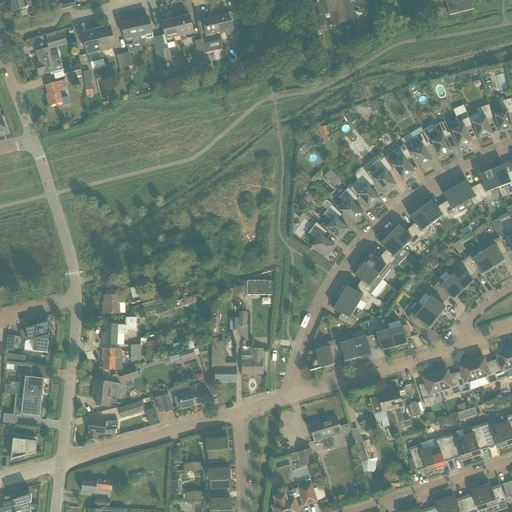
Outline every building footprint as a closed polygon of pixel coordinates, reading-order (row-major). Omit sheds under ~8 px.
[(31,6),(29,0),(10,0),(11,4),(9,4),(10,12),(18,10),(26,8),(28,8),(28,7),(31,6)] [(73,0),(71,0),(57,4),(58,10),(75,6),(73,0)] [(346,17),(342,3),(342,0),(341,0),(342,4),(335,6),(334,0),(316,0),(317,1),(317,4),(318,4),(320,15),(330,12),(333,24),(347,21),(346,17)] [(375,0),(378,9),(385,7),(382,0),(375,0)] [(445,0),(449,16),(473,10),(470,0),(445,0)] [(349,1),(342,3),(346,17),(347,21),(348,28),(355,27),(349,1)] [(26,8),(18,10),(20,19),(28,18),(30,17),(28,8),(26,8)] [(241,35),(235,12),(228,13),(229,15),(216,18),(220,35),(226,34),(226,35),(234,34),(235,37),(241,35)] [(189,16),(175,19),(180,37),(180,36),(186,34),(187,39),(194,37),(189,16)] [(148,18),(135,21),(138,36),(145,34),(147,40),(153,38),(152,31),(148,18)] [(220,35),(216,18),(202,21),(205,32),(203,32),(199,33),(201,40),(202,45),(212,43),(221,40),(220,35)] [(173,37),(179,36),(175,19),(161,23),(165,35),(166,35),(168,46),(174,44),(173,37)] [(128,23),(121,24),(124,38),(126,47),(140,43),(138,36),(135,21),(133,21),(128,22),(128,23)] [(109,27),(96,30),(101,51),(114,48),(109,27)] [(101,51),(96,30),(82,33),(86,47),(87,54),(88,54),(89,62),(103,59),(101,51)] [(46,39),(48,49),(49,48),(49,50),(67,45),(64,34),(46,39)] [(201,40),(194,42),(199,63),(206,61),(202,45),(201,40)] [(48,49),(36,52),(40,66),(37,66),(39,75),(50,73),(55,71),(53,61),(57,60),(60,59),(57,49),(50,51),(49,50),(49,48),(48,49)] [(172,62),(169,50),(163,52),(166,64),(172,62)] [(354,51),(339,54),(342,67),(355,55),(354,51)] [(127,67),(133,66),(129,52),(123,54),(127,67)] [(166,64),(163,52),(156,53),(159,65),(166,64)] [(127,67),(123,54),(116,56),(120,73),(118,74),(119,78),(129,76),(128,72),(127,67)] [(80,67),(64,71),(65,78),(82,73),(80,67)] [(90,71),(83,72),(86,90),(93,89),(90,71)] [(463,74),(456,76),(458,83),(465,81),(463,74)] [(453,77),(445,79),(447,86),(455,84),(453,77)] [(63,81),(46,86),(49,98),(48,98),(50,106),(63,102),(64,105),(71,103),(69,96),(63,98),(61,90),(65,89),(63,81)] [(405,99),(401,90),(393,94),(397,103),(405,99)] [(499,132),(508,130),(511,128),(508,115),(511,113),(511,100),(511,99),(499,103),(502,113),(494,115),(494,116),(499,132)] [(379,110),(376,101),(369,103),(372,113),(379,110)] [(478,140),(488,136),(492,135),(492,134),(491,134),(486,121),(493,119),(489,105),(476,110),(480,120),(472,123),(473,123),(479,139),(478,139),(478,140)] [(351,112),(343,117),(349,126),(357,121),(351,112)] [(458,148),(470,143),(472,142),(471,142),(465,129),(472,126),(467,113),(454,118),(456,122),(449,125),(452,131),(451,132),(452,132),(459,147),(458,147),(458,148)] [(439,158),(448,153),(452,151),(451,151),(445,139),(451,135),(445,122),(433,128),(435,132),(428,136),(431,142),(439,157),(439,158)] [(331,134),(328,126),(318,128),(320,137),(331,134)] [(424,133),(404,145),(409,154),(411,157),(413,156),(420,168),(420,169),(429,164),(432,162),(433,161),(432,161),(425,149),(431,146),(426,137),(424,133)] [(307,144),(299,143),(299,151),(306,151),(307,144)] [(404,145),(393,152),(401,164),(394,169),(402,180),(402,181),(410,175),(413,173),(414,173),(414,172),(413,172),(405,161),(411,157),(409,154),(404,145)] [(385,194),(396,186),(397,185),(396,185),(387,174),(392,170),(384,158),(374,166),(376,170),(370,174),(374,180),(374,181),(375,180),(385,193),(385,194)] [(504,166),(500,168),(491,171),(498,188),(506,185),(510,195),(511,193),(511,172),(506,174),(504,167),(504,166)] [(369,209),(379,200),(380,199),(379,198),(379,199),(370,188),(375,184),(362,168),(356,173),(355,178),(357,180),(356,182),(363,190),(357,195),(357,196),(358,195),(369,207),(368,208),(369,209)] [(330,171),(324,177),(327,179),(332,173),(330,171)] [(498,188),(491,171),(479,176),(479,177),(480,176),(482,183),(476,186),(483,201),(493,197),(490,191),(498,188)] [(341,181),(332,173),(327,179),(335,187),(341,181)] [(467,182),(463,184),(455,188),(464,204),(471,200),(474,206),(483,201),(476,186),(470,189),(467,182)] [(354,224),(363,214),(364,213),(363,213),(363,214),(353,204),(358,199),(348,188),(339,198),(342,201),(336,207),(341,211),(341,212),(342,212),(354,223),(353,224),(354,224)] [(464,204),(455,188),(443,195),(444,195),(447,201),(442,205),(451,219),(460,213),(457,208),(464,204)] [(340,240),(348,230),(349,229),(348,229),(337,220),(342,215),(327,201),(322,206),(327,210),(323,215),(331,223),(326,229),(327,229),(340,239),(339,240),(340,240)] [(451,219),(442,205),(436,208),(432,202),(421,210),(432,224),(438,219),(442,225),(451,219)] [(303,215),(297,210),(293,214),(299,219),(303,215)] [(432,224),(421,210),(410,218),(411,218),(415,224),(410,228),(421,241),(429,234),(425,229),(432,224)] [(500,219),(491,223),(499,238),(501,242),(507,254),(511,251),(511,237),(510,234),(506,235),(500,219)] [(326,258),(332,250),(335,246),(334,246),(323,238),(327,232),(316,223),(308,234),(317,241),(312,247),(312,248),(313,247),(326,257),(326,258)] [(400,226),(397,229),(390,236),(403,249),(409,243),(413,248),(421,241),(410,228),(405,232),(400,227),(401,227),(400,226)] [(403,249),(390,236),(381,245),(381,246),(381,245),(386,250),(382,255),(391,264),(393,266),(395,267),(402,259),(397,254),(403,249)] [(501,257),(507,254),(501,242),(499,238),(488,244),(490,249),(483,253),(493,268),(505,261),(504,260),(504,261),(501,257)] [(493,268),(483,253),(477,257),(474,253),(464,261),(474,274),(479,271),(482,275),(481,275),(482,275),(493,268)] [(382,280),(393,266),(391,264),(382,255),(377,260),(372,256),(372,255),(363,265),(382,280)] [(463,291),(472,283),(473,282),(473,281),(472,282),(469,278),(474,274),(464,261),(454,268),(457,272),(451,278),(463,291)] [(363,265),(356,275),(355,276),(355,277),(356,276),(361,280),(358,286),(371,295),(382,280),(363,265)] [(463,291),(451,278),(445,283),(441,279),(433,289),(436,292),(445,301),(450,296),(453,299),(452,300),(453,300),(463,291)] [(247,281),(247,296),(272,296),(272,281),(247,281)] [(173,301),(179,299),(175,285),(160,289),(161,293),(150,296),(150,299),(141,301),(142,305),(134,308),(136,313),(164,303),(164,301),(173,299),(173,301)] [(348,287),(345,291),(341,299),(356,308),(360,301),(366,304),(372,295),(371,295),(358,286),(354,291),(348,288),(348,287)] [(214,293),(214,296),(217,299),(221,299),(223,296),(223,293),(221,290),(217,290),(214,293)] [(441,305),(445,301),(436,292),(431,297),(423,308),(437,319),(446,308),(445,308),(441,305)] [(125,296),(117,296),(105,296),(105,305),(103,305),(103,314),(119,314),(119,303),(125,303),(125,296)] [(190,297),(183,299),(184,303),(185,306),(192,304),(190,297)] [(341,299),(336,306),(334,310),(334,311),(335,310),(341,314),(338,320),(347,324),(352,327),(354,326),(358,318),(352,315),(356,308),(341,299)] [(437,319),(423,308),(417,303),(412,309),(414,311),(408,318),(410,322),(421,331),(425,326),(429,329),(428,329),(429,329),(437,319)] [(165,305),(156,308),(158,315),(167,312),(165,305)] [(128,330),(136,331),(136,319),(127,318),(126,326),(105,325),(105,337),(103,336),(103,344),(117,345),(118,334),(127,334),(128,330)] [(239,327),(239,318),(230,319),(230,330),(239,330),(239,327)] [(47,353),(50,327),(51,322),(36,325),(36,326),(25,328),(25,329),(20,330),(22,342),(28,340),(28,341),(35,340),(33,351),(47,353)] [(408,325),(389,330),(394,348),(407,344),(406,339),(411,338),(408,328),(408,325)] [(394,348),(389,330),(371,336),(375,348),(380,346),(382,351),(381,351),(381,352),(394,348)] [(6,351),(14,351),(15,336),(7,336),(6,351)] [(369,350),(375,348),(371,336),(353,341),(358,358),(371,354),(370,354),(369,350)] [(358,358),(353,341),(345,343),(344,338),(333,341),(338,358),(344,357),(345,361),(345,362),(358,358)] [(212,339),(212,369),(216,369),(216,382),(236,382),(236,364),(225,364),(225,356),(221,356),(221,343),(217,343),(217,339),(212,339)] [(332,360),(338,358),(333,341),(322,344),(324,349),(315,352),(316,352),(318,359),(317,360),(316,360),(315,361),(314,362),(313,364),(313,365),(313,366),(313,368),(314,369),(314,370),(315,372),(319,369),(334,365),(334,364),(334,365),(332,360)] [(145,362),(146,346),(132,345),(131,362),(145,362)] [(263,374),(263,349),(250,349),(250,356),(242,356),(242,374),(263,374)] [(121,362),(121,358),(122,351),(103,350),(102,358),(104,358),(104,369),(121,370),(121,362)] [(193,350),(179,354),(181,360),(195,356),(193,350)] [(498,360),(492,362),(498,382),(511,376),(511,362),(508,351),(496,355),(498,360)] [(498,382),(492,362),(485,364),(484,359),(472,363),(472,365),(477,380),(484,377),(489,384),(498,382)] [(477,380),(472,365),(472,363),(460,367),(461,372),(455,374),(462,394),(470,391),(470,382),(477,380)] [(125,372),(127,380),(139,376),(136,368),(125,372)] [(462,394),(455,374),(449,376),(447,371),(435,375),(436,377),(441,392),(448,389),(453,396),(462,394)] [(441,392),(436,377),(435,375),(423,379),(425,384),(418,386),(425,406),(434,403),(434,394),(441,392)] [(44,379),(20,376),(18,395),(23,396),(42,398),(44,379)] [(116,404),(117,397),(119,398),(121,384),(95,381),(94,392),(98,393),(97,406),(109,407),(110,403),(116,404)] [(211,401),(207,389),(200,391),(198,385),(191,387),(193,393),(179,397),(182,409),(211,401)] [(173,410),(167,392),(160,395),(165,412),(173,410)] [(399,392),(388,395),(398,430),(412,427),(410,420),(404,421),(400,408),(403,408),(399,392)] [(370,399),(373,414),(376,423),(380,422),(380,419),(387,417),(390,426),(388,427),(390,436),(399,433),(398,430),(388,395),(378,397),(378,398),(371,400),(370,399)] [(23,396),(21,414),(21,415),(40,417),(42,398),(23,396)] [(496,407),(511,402),(510,397),(495,402),(496,407)] [(142,411),(139,402),(118,409),(121,418),(142,411)] [(412,418),(421,416),(418,403),(409,406),(412,418)] [(433,412),(425,415),(427,423),(436,421),(433,412)] [(17,425),(18,416),(4,414),(3,423),(17,425)] [(511,415),(505,418),(507,423),(500,426),(507,446),(511,443),(511,415)] [(318,423),(310,425),(315,442),(322,440),(323,445),(325,451),(327,450),(334,448),(331,437),(341,434),(341,433),(350,431),(348,425),(339,427),(336,418),(323,422),(324,424),(319,425),(318,423)] [(116,433),(117,422),(106,423),(90,421),(89,433),(88,439),(97,440),(98,434),(105,435),(105,434),(116,433)] [(507,446),(500,426),(493,428),(491,423),(481,426),(487,447),(496,444),(498,449),(507,446)] [(479,450),(487,447),(481,426),(470,430),(472,435),(465,437),(471,457),(480,454),(479,450)] [(471,457),(465,437),(457,440),(456,434),(445,438),(452,459),(461,456),(462,460),(471,457)] [(13,439),(11,459),(11,460),(35,453),(37,438),(28,437),(28,441),(13,439)] [(209,464),(220,463),(230,462),(227,438),(207,440),(209,464)] [(443,461),(452,459),(445,438),(435,441),(437,447),(429,449),(436,469),(445,466),(443,461)] [(355,445),(360,463),(377,458),(375,452),(372,453),(369,440),(355,445)] [(436,469),(429,449),(422,451),(420,446),(409,450),(417,472),(417,470),(425,467),(427,472),(436,469)] [(302,466),(314,462),(311,449),(298,453),(302,466)] [(184,465),(184,471),(184,472),(203,471),(203,470),(202,470),(202,464),(193,463),(184,465)] [(220,469),(209,470),(209,471),(210,482),(211,481),(212,492),(217,492),(217,493),(221,493),(231,492),(230,468),(220,469)] [(146,479),(144,473),(131,476),(132,484),(146,481),(146,479)] [(382,490),(394,491),(395,488),(403,488),(403,483),(397,482),(397,476),(383,476),(382,490)] [(96,489),(99,489),(111,490),(112,482),(97,481),(97,482),(83,480),(81,493),(96,494),(96,489)] [(511,481),(502,484),(505,494),(507,499),(511,497),(511,481)] [(295,500),(287,502),(285,494),(274,498),(277,506),(272,507),(273,511),(298,511),(297,507),(304,505),(304,506),(317,502),(311,485),(298,489),(301,498),(295,500)] [(490,485),(481,488),(487,508),(494,506),(496,511),(507,507),(503,495),(500,485),(499,485),(500,487),(491,490),(490,485)] [(487,508),(481,488),(472,491),(473,496),(465,498),(469,511),(480,511),(480,510),(487,508)] [(185,501),(205,500),(205,499),(204,499),(204,493),(195,492),(186,494),(186,500),(185,500),(185,501)] [(17,499),(3,503),(4,507),(0,508),(0,511),(29,511),(31,503),(32,495),(17,499)] [(469,511),(465,498),(456,501),(454,497),(445,500),(449,511),(469,511)] [(231,511),(231,499),(221,499),(210,499),(211,511),(210,511),(231,511)] [(449,511),(445,500),(436,503),(438,507),(429,510),(429,511),(449,511)]
